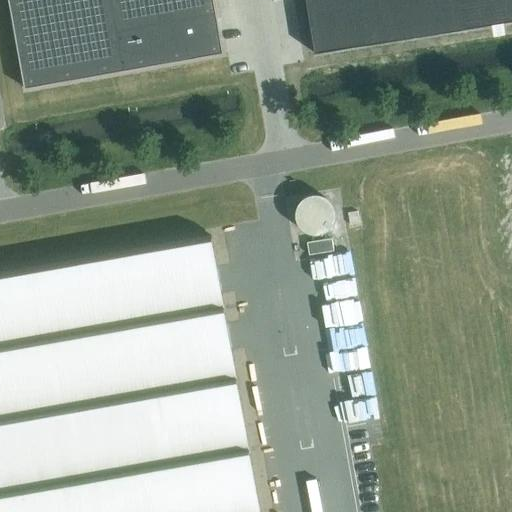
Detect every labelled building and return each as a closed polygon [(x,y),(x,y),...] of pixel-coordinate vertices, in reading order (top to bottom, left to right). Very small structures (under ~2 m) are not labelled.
[(10,0),(26,89),(126,71),(125,66),(219,50),(213,16),(218,15),(214,0),(10,0)] [(511,0),(307,0),(316,54),(465,31),(464,26),(511,18),(511,0)] [(461,126),(511,117),(509,106),(459,114),(461,126)] [(336,218),(336,214),(335,210),(334,206),(331,203),(329,201),(325,199),(322,197),(318,197),(314,197),(310,198),(307,199),(303,202),(301,205),(299,208),(297,212),(297,215),(297,219),(298,223),(300,227),(303,230),(306,232),(310,234),(313,235),(317,235),(321,235),(325,233),(329,231),(332,229),(334,225),(336,222),(336,218)] [(261,511),(213,237),(0,274),(0,511),(261,511)] [(332,239),(308,243),(310,255),(334,251),(332,239)]
